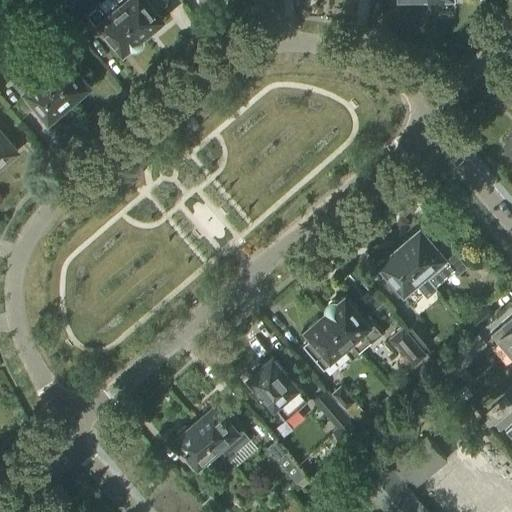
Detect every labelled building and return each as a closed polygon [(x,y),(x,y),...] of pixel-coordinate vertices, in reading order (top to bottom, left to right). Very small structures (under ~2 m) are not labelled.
[(49,0),(73,28),(82,20),(65,0),(49,0)] [(115,0),(104,0),(88,15),(103,33),(106,30),(125,52),(132,46),(133,47),(135,47),(136,47),(138,47),(139,47),(140,46),(142,45),(143,43),(143,42),(143,41),(143,40),(143,38),(143,37),(144,36),(115,0)] [(168,2),(166,0),(115,0),(144,36),(164,18),(158,11),(168,2)] [(59,13),(49,21),(61,36),(71,28),(59,13)] [(82,67),(72,55),(67,59),(66,57),(55,67),(53,64),(44,71),(43,72),(69,102),(79,94),(82,95),(87,90),(88,86),(90,85),(77,71),(82,67)] [(44,71),(38,64),(30,71),(28,69),(16,79),(28,93),(24,97),(34,108),(38,105),(50,119),(51,118),(56,117),(61,113),(61,109),(69,102),(43,72),(44,71)] [(0,165),(19,150),(0,127),(0,165)] [(446,258),(421,229),(412,237),(408,237),(402,241),(402,246),(401,246),(425,274),(435,286),(454,271),(457,275),(467,266),(455,251),(446,258)] [(435,286),(425,274),(401,246),(382,263),(393,276),(387,281),(400,295),(415,282),(428,297),(438,289),(435,286)] [(328,311),(327,312),(352,341),(359,350),(371,340),(372,342),(383,333),(368,315),(365,317),(346,295),(339,302),(337,301),(335,301),(334,301),(332,301),(330,302),(328,304),(327,306),(327,309),(328,311)] [(474,330),(493,314),(485,304),(466,320),(474,330)] [(352,341),(327,312),(306,329),(312,336),(303,344),(324,369),(334,360),(333,359),(345,349),(353,358),(361,352),(359,350),(352,341)] [(511,317),(492,335),(511,358),(511,317)] [(418,321),(407,330),(423,350),(434,340),(418,321)] [(427,354),(423,350),(407,330),(406,331),(403,327),(390,339),(413,365),(427,354)] [(453,377),(474,360),(464,349),(444,366),(453,377)] [(309,399),(273,357),(263,366),(258,365),(252,370),(253,375),(250,377),(264,393),(260,397),(269,407),(273,403),(287,419),(309,399)] [(365,430),(374,422),(341,384),(331,392),(365,430)] [(459,391),(466,399),(473,393),(466,385),(459,391)] [(313,399),(339,428),(351,417),(325,388),(313,399)] [(494,425),(511,411),(511,409),(511,403),(505,396),(485,414),(494,425)] [(216,404),(213,406),(212,404),(203,411),(205,414),(196,421),(229,460),(237,453),(235,451),(250,438),(241,427),(243,426),(233,415),(228,418),(216,404)] [(500,431),(511,420),(511,412),(511,411),(494,425),(500,431)] [(362,429),(351,417),(339,428),(335,431),(346,444),(362,429)] [(196,421),(187,429),(186,427),(177,434),(179,436),(177,438),(189,452),(184,456),(194,468),(211,453),(222,466),(229,460),(196,421)] [(253,427),(261,436),(268,430),(259,421),(253,427)] [(417,484),(447,459),(436,446),(427,435),(397,459),(397,460),(366,486),(387,511),(427,511),(405,485),(413,478),(417,484)] [(295,479),(304,471),(276,440),(267,447),(295,479)] [(211,511),(225,511),(212,496),(203,503),(211,511)]
